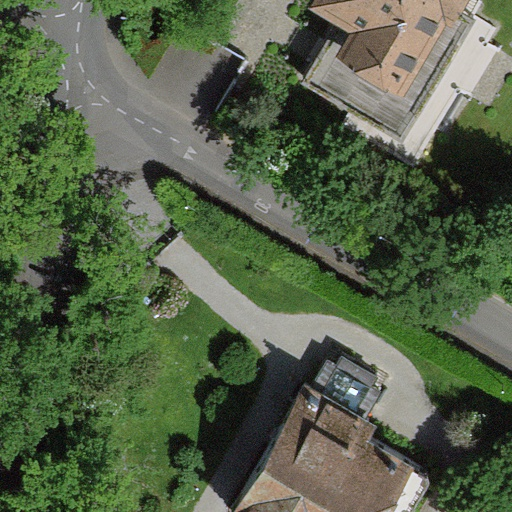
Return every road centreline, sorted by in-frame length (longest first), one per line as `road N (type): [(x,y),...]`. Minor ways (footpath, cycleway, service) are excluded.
road 1 (residential): [(76,85),(511,336)]
road 2 (unknown): [(210,511),(281,383),(282,345),(67,150)]
road 3 (residential): [(19,511),(76,85)]
